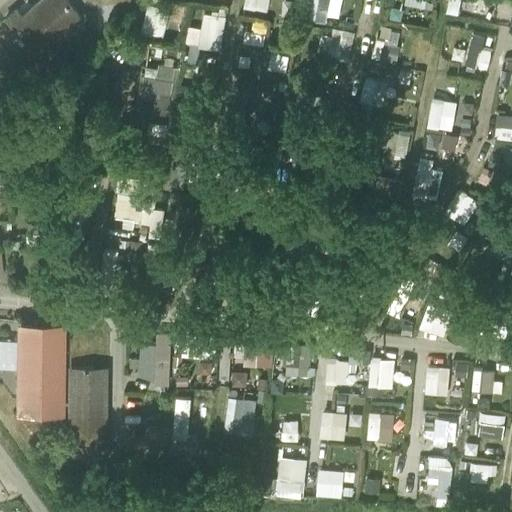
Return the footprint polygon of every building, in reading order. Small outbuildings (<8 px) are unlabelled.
[(15,3),(1,15),(38,61),(62,42),(57,36),(80,17),(65,0),(28,0),(19,8),(15,3)] [(242,0),(242,2),(263,9),(266,0),(242,0)] [(453,11),(454,0),(446,0),(445,9),(453,11)] [(222,9),(201,8),(201,23),(188,23),(187,41),(221,43),(222,9)] [(469,32),(461,63),(485,69),(492,37),(469,32)] [(270,47),(266,65),(285,70),(290,52),(270,47)] [(141,63),(141,82),(154,82),(153,86),(173,87),(173,63),(141,63)] [(360,75),(357,100),(380,102),(383,77),(360,75)] [(427,96),(424,125),(450,127),(453,99),(427,96)] [(511,125),(493,125),(493,135),(511,135),(511,125)] [(415,156),(411,191),(436,194),(440,159),(415,156)] [(385,308),(410,319),(427,282),(401,271),(385,308)] [(416,324),(441,332),(450,305),(425,296),(416,324)] [(67,318),(17,317),(15,411),(65,413),(67,318)] [(166,382),(167,329),(135,328),(133,381),(166,382)] [(180,354),(212,354),(212,332),(180,332),(180,354)] [(240,337),(240,363),(271,363),(272,337),(240,337)] [(283,373),(310,374),(311,341),(283,341),(283,373)] [(390,385),(394,356),(368,353),(364,382),(390,385)] [(323,381),(350,382),(351,356),(324,355),(323,381)] [(446,390),(446,362),(423,362),(423,390),(446,390)] [(110,364),(68,363),(67,453),(108,454),(110,364)] [(491,365),(469,365),(469,388),(490,389),(491,365)] [(240,430),(241,395),(224,395),(223,429),(240,430)] [(343,435),(344,408),(317,408),(317,435),(343,435)] [(391,436),(392,409),(366,408),(365,436),(391,436)] [(476,433),(502,434),(503,410),(477,409),(476,433)] [(426,435),(445,437),(447,417),(428,415),(426,435)] [(275,454),(273,490),(301,492),(303,455),(275,454)] [(430,497),(431,476),(409,475),(408,496),(430,497)]
